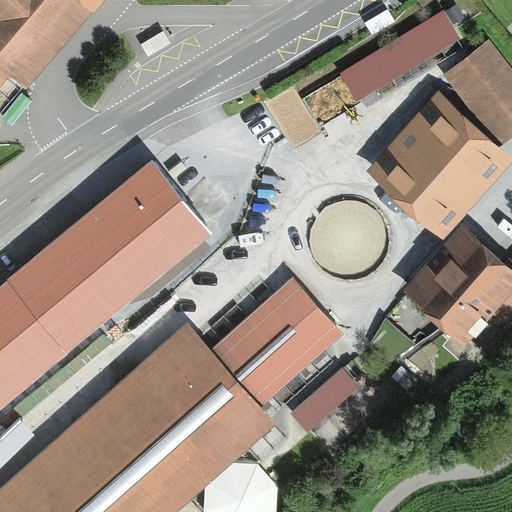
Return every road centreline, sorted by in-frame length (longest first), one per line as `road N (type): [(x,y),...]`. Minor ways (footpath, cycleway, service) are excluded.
road 1 (tertiary): [(321,0),(75,150)]
road 2 (residential): [(119,0),(51,85),(51,105),(75,150)]
road 3 (track): [(378,511),(431,472),(497,463),(511,446)]
